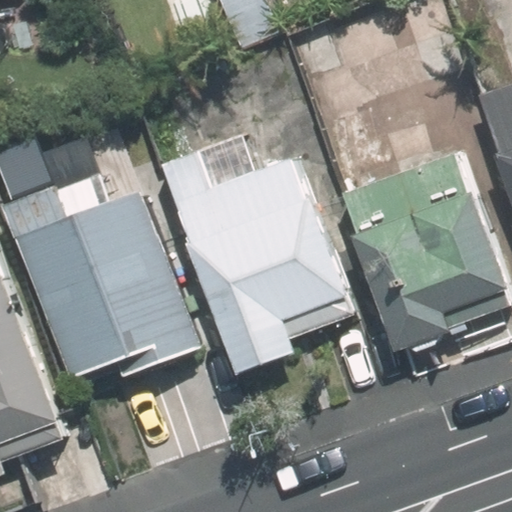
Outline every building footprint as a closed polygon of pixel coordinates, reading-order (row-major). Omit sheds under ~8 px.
[(278,18),(270,0),(223,0),(236,33),(278,18)] [(511,86),(500,92),(511,123),(511,86)] [(487,204),(471,160),(355,202),(371,246),(367,247),(406,356),(511,317),(511,253),(493,201),(487,204)] [(174,177),(246,375),(306,354),(301,342),(362,320),(307,168),(227,196),(215,163),(174,177)] [(103,180),(14,213),(76,386),(129,366),(135,385),(214,357),(157,198),(116,213),(103,180)] [(0,488),(17,482),(13,469),(77,446),(8,256),(0,258),(0,488)]
